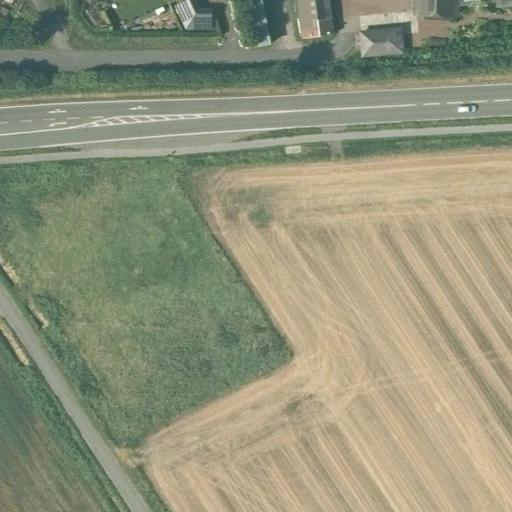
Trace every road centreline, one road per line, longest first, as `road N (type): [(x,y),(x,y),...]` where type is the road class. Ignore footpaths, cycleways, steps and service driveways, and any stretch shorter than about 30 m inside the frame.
road 1 (secondary): [(0,129),(511,98)]
road 2 (track): [(0,296),(141,511)]
